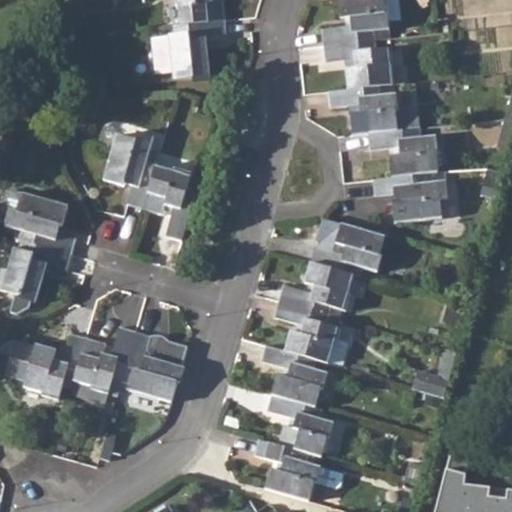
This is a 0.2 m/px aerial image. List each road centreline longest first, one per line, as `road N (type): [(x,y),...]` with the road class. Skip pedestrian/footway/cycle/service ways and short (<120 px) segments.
road 1 (residential): [(227,309),(283,124),(275,25),(286,0)]
road 2 (residential): [(89,511),(181,451),(227,309)]
road 3 (unknown): [(281,89),(313,93),(339,109),(349,149),(325,173),(270,167)]
road 4 (residential): [(103,275),(227,309)]
